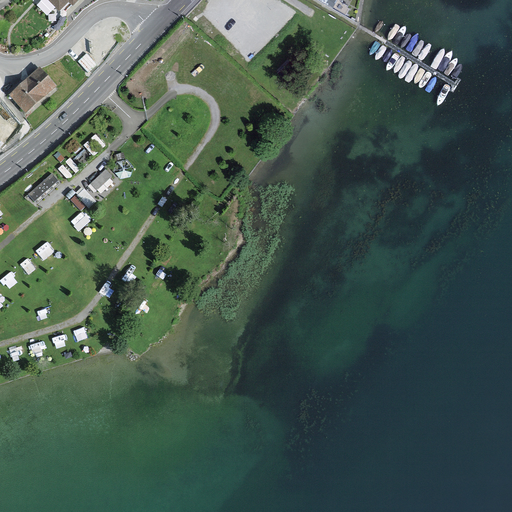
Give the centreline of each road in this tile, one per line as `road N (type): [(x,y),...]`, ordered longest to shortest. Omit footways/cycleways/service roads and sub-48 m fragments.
road 1 (primary): [(153,30),(0,175)]
road 2 (residential): [(0,66),(38,61),(100,11),(132,10),(153,30)]
